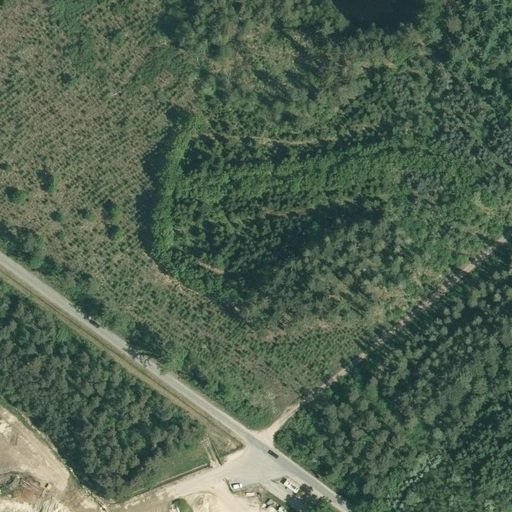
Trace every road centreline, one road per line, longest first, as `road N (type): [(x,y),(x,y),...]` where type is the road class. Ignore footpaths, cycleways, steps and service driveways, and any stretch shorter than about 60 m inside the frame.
road 1 (unclassified): [(347,511),(0,261)]
road 2 (track): [(511,232),(258,444)]
